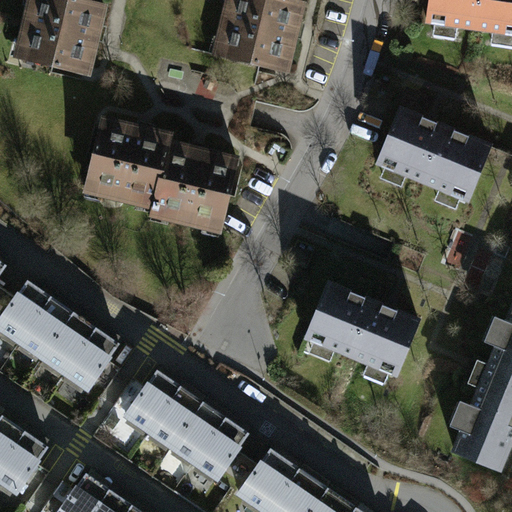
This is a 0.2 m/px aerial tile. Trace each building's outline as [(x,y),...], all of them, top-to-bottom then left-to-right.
[(100,0),(21,0),(12,70),(90,81),(100,0)] [(304,0),(217,0),(210,61),(296,71),(304,0)] [(511,0),(431,0),(429,33),(511,39),(511,0)] [(404,113),(384,174),(477,205),(497,143),(404,113)] [(238,163),(97,116),(73,186),(214,233),(238,163)] [(23,274),(0,308),(0,333),(87,392),(122,341),(23,274)] [(334,287),(311,347),(402,382),(426,322),(334,287)] [(511,305),(458,448),(510,467),(511,461),(511,305)] [(248,431),(150,364),(114,415),(213,482),(248,431)] [(51,449),(0,414),(0,489),(16,501),(51,449)] [(353,511),(357,507),(259,440),(223,492),(253,511),(353,511)] [(153,511),(98,475),(72,511),(153,511)] [(60,511),(65,505),(53,497),(43,511),(60,511)]
